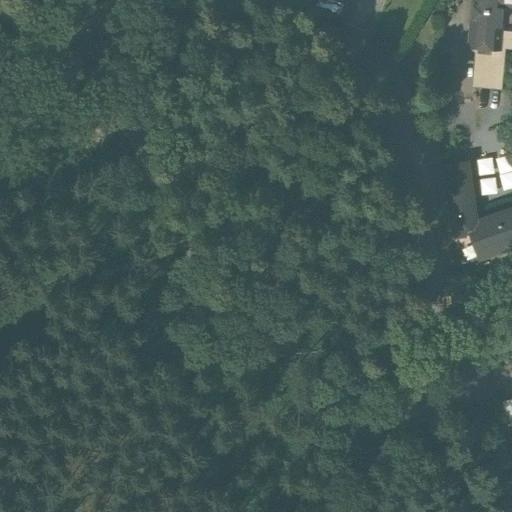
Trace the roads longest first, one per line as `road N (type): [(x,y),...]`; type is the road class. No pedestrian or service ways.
road 1 (residential): [(433,235),(385,63),(357,47),(332,61),(323,80),(298,199)]
road 2 (unclassified): [(122,125),(192,271),(210,289),(251,297),(272,283),(298,199)]
road 3 (track): [(511,342),(444,404),(389,427),(358,408),(356,390),(386,354)]
road 4 (unclassified): [(298,199),(122,125)]
road 5 (unclassified): [(0,11),(62,46),(122,125)]
road 6 (unclassified): [(298,199),(433,235)]
road 7 (residential): [(386,354),(430,298),(439,267),(433,235)]
